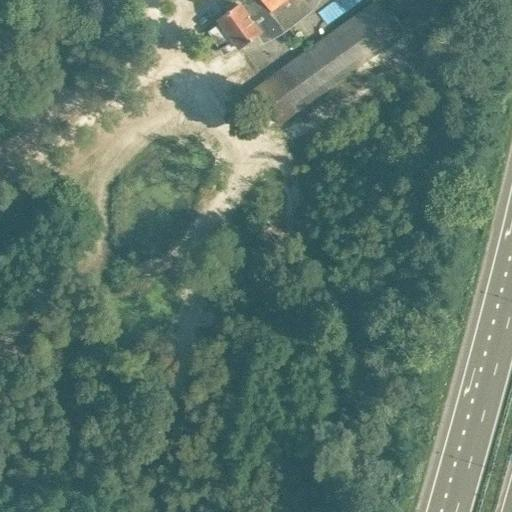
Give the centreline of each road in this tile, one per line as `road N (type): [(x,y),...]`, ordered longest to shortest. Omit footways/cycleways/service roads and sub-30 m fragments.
road 1 (trunk): [(511,299),(454,511)]
road 2 (residential): [(171,52),(0,185)]
